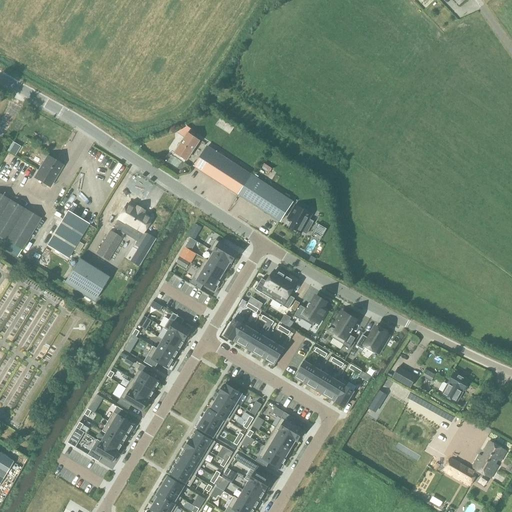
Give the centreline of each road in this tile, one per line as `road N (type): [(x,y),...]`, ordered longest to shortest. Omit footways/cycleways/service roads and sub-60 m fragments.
road 1 (unclassified): [(263,242),(0,77)]
road 2 (unclassified): [(511,372),(340,290),(263,242)]
road 3 (residential): [(205,341),(328,416),(274,511)]
road 4 (residential): [(205,341),(105,511)]
